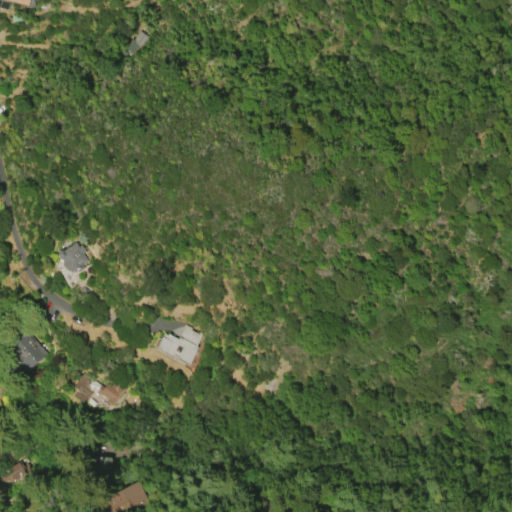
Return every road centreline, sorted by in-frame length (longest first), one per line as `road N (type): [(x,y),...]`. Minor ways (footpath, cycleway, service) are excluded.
road 1 (residential): [(7,445),(187,459),(261,506)]
road 2 (residential): [(0,178),(39,288),(120,331),(170,328)]
